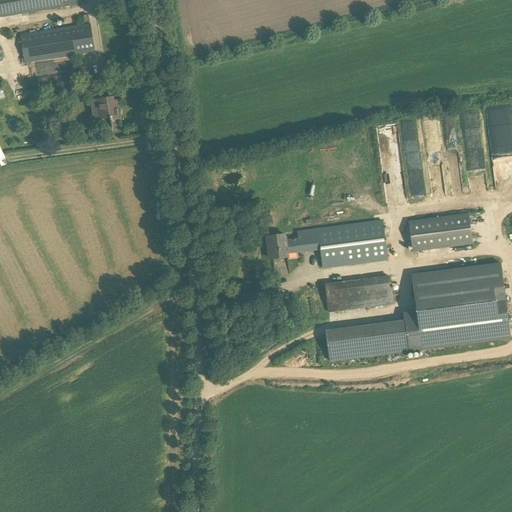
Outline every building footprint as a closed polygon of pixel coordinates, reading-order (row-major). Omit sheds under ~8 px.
[(86,0),(0,0),(0,17),(87,4),(86,0)] [(91,26),(21,37),(25,63),(95,52),(91,26)] [(46,81),(44,81),(44,78),(32,76),(31,87),(45,89),(46,81)] [(90,101),(94,121),(111,118),(111,121),(121,120),(119,101),(114,102),(113,98),(90,101)] [(413,252),(473,245),(469,215),(410,223),(413,252)] [(287,241),(286,235),(269,237),(272,260),(289,258),(288,254),(322,250),(324,268),(388,259),(383,221),(298,233),(299,239),(287,241)] [(412,276),(417,312),(404,314),(406,330),(386,332),(327,340),(330,361),(369,356),(511,338),(501,264),(412,276)] [(394,305),(393,297),(390,277),(326,286),(329,313),(394,305)]
